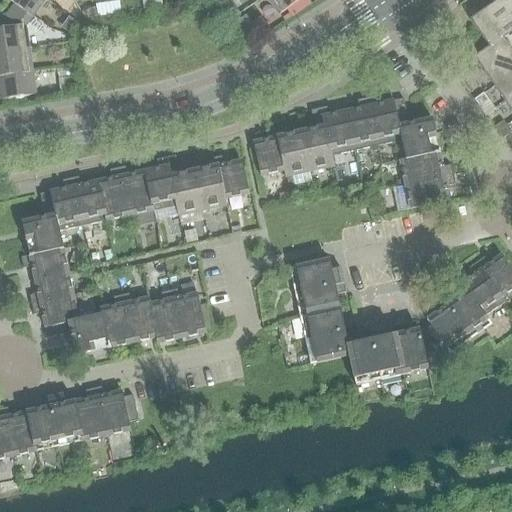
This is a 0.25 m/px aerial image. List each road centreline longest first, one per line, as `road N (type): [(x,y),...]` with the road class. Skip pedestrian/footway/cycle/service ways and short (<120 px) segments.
road 1 (tertiary): [(386,2),(225,97),(0,146)]
road 2 (residential): [(3,355),(9,370),(46,386),(230,348),(246,330),(229,249)]
road 3 (residential): [(511,197),(499,162),(386,2)]
road 4 (residential): [(336,244),(390,251),(458,238),(498,225),(511,197)]
